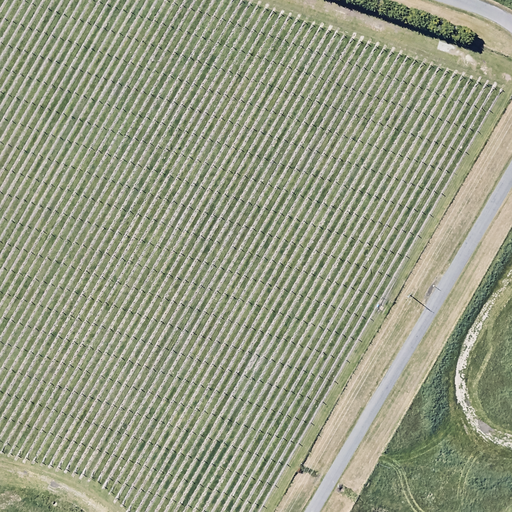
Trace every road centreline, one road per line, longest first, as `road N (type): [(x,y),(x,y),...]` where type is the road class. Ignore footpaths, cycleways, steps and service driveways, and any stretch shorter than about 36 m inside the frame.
road 1 (unclassified): [(322,511),(511,164)]
road 2 (unclassified): [(511,58),(487,31),(391,0)]
